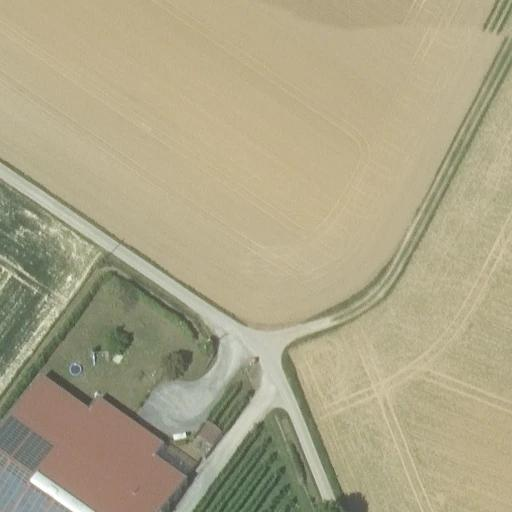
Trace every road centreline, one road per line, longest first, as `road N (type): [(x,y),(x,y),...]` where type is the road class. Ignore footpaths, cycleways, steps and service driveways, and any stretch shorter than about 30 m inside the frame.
road 1 (unclassified): [(340,511),(272,341),(0,149)]
road 2 (track): [(272,341),(374,299),(402,268),(511,44)]
